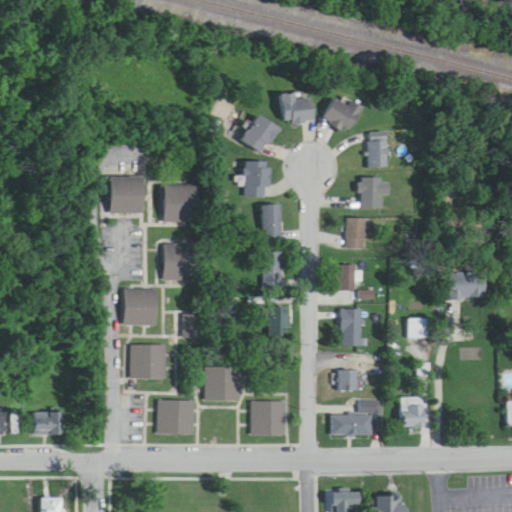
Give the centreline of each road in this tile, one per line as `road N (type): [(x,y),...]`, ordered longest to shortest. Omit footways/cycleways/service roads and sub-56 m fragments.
road 1 (residential): [(120,449),(511,444)]
road 2 (residential): [(317,511),(316,163)]
road 3 (residential): [(120,449),(112,295),(96,241),(95,191)]
